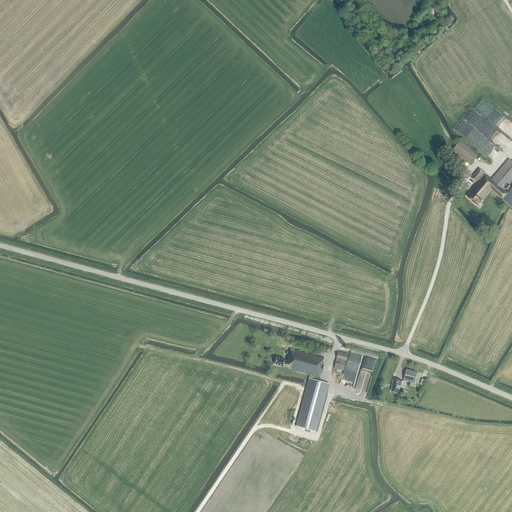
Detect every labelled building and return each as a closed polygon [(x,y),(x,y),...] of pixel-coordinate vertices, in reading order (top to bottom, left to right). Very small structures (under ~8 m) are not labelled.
[(471,164),(478,155),(461,140),(453,149),(471,164)] [(511,187),(507,193),(504,190),(511,180),(511,161),(509,159),(491,179),(489,177),(488,177),(485,174),(479,168),(471,178),(475,182),(477,180),(478,181),(473,186),(470,191),(471,191),(467,196),(477,205),(491,189),(503,199),(502,200),(511,207),(511,187)] [(322,363),(324,358),(290,349),(287,361),(284,360),(285,359),(277,357),(274,365),(283,367),(289,368),(289,369),(310,375),(295,426),(316,432),(329,384),(318,381),(324,363),(322,363)] [(414,383),(417,372),(407,369),(404,380),(414,383)] [(400,390),(402,381),(393,379),(391,387),(392,387),(391,392),(398,394),(399,390),(400,390)]
